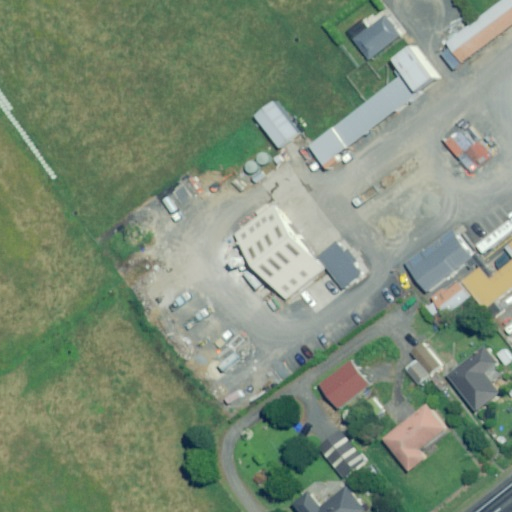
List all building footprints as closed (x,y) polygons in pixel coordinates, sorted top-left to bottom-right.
[(511,0),(496,0),(437,43),(452,63),(511,19),(511,0)] [(378,14),(347,36),(361,55),(391,33),(378,14)] [(393,82),(302,146),(313,162),(440,72),(413,35),(378,61),(393,82)] [(303,136),(279,104),(261,118),(284,150),(303,136)] [(223,245),(267,304),(310,272),(266,213),(223,245)] [(446,230),(398,265),(419,293),(467,258),(446,230)] [(476,310),(511,283),(511,237),(454,282),(476,310)] [(445,369),(425,343),(414,352),(421,361),(408,371),(421,387),(445,369)] [(382,345),(365,357),(371,365),(388,353),(382,345)] [(511,378),(489,350),(453,378),(481,413),(504,395),(499,388),(511,378)] [(373,386),(355,363),(324,387),(343,410),(373,386)] [(450,431),(432,407),(389,440),(414,473),(431,460),(424,451),(450,431)] [(346,432),(334,441),(324,449),(348,481),(371,464),(346,432)] [(369,511),(351,489),(326,509),(314,494),(299,506),(303,511),(369,511)]
